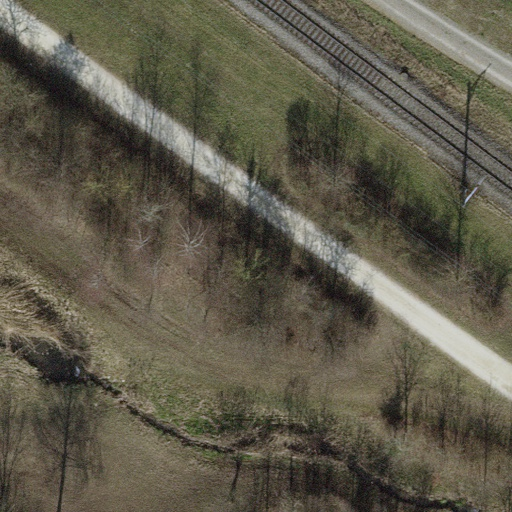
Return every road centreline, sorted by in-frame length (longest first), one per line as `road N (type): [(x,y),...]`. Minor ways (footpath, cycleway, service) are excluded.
road 1 (track): [(0,3),(511,376)]
road 2 (track): [(389,0),(511,83)]
